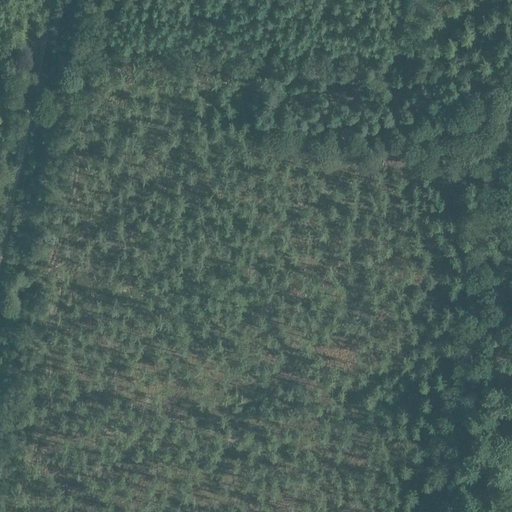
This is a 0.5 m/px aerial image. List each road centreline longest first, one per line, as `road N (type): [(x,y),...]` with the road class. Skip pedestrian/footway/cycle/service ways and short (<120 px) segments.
road 1 (track): [(0,310),(165,203),(256,185),(319,194),(404,144),(501,110)]
road 2 (track): [(424,511),(511,58)]
road 3 (track): [(51,0),(0,244)]
